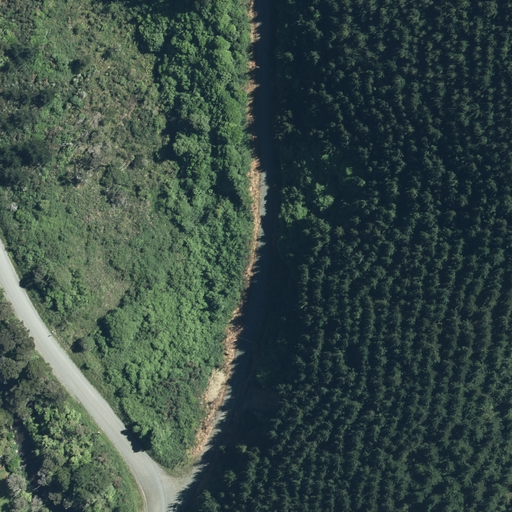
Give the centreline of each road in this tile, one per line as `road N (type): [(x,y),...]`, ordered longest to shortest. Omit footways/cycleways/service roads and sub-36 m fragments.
road 1 (track): [(142,503),(185,476),(212,443),(258,306),(266,180),(262,0)]
road 2 (unclassified): [(144,511),(137,481),(19,322),(0,279)]
